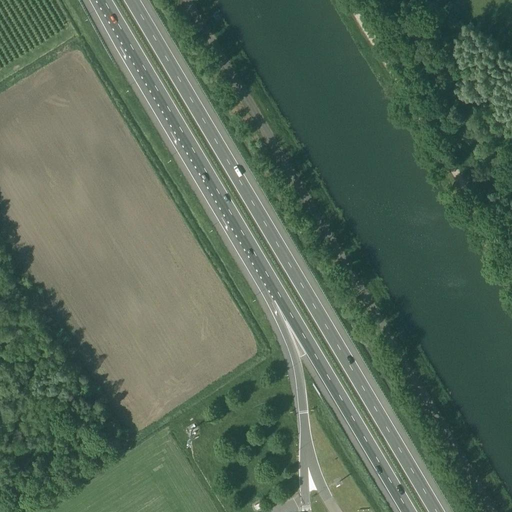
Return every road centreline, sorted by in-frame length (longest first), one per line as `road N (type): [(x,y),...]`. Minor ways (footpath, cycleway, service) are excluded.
road 1 (unclassified): [(509,511),(191,0)]
road 2 (motorway): [(440,511),(133,0)]
road 3 (motorway): [(103,0),(281,298)]
road 4 (track): [(349,0),(511,273)]
road 5 (motorway): [(281,298),(408,511)]
road 6 (motorway): [(281,298),(306,451)]
